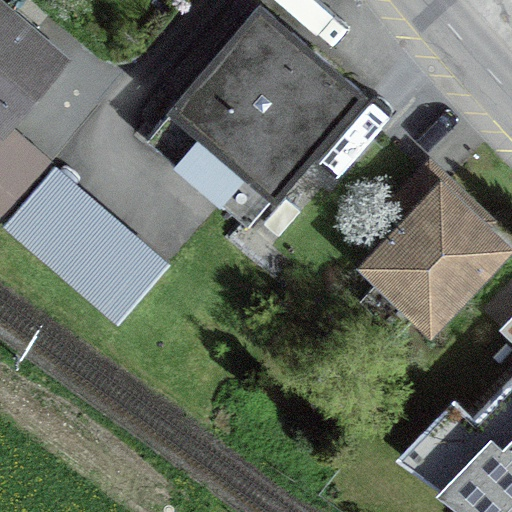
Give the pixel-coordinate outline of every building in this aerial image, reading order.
[(143,140),(245,228),(359,95),(257,7),(143,140)] [(0,126),(1,128),(57,63),(0,14),(0,126)] [(163,267),(49,170),(4,222),(118,320),(163,267)] [(367,266),(428,323),(498,248),(438,191),(367,266)] [(487,511),(511,511),(511,366),(428,457),(487,511)]
